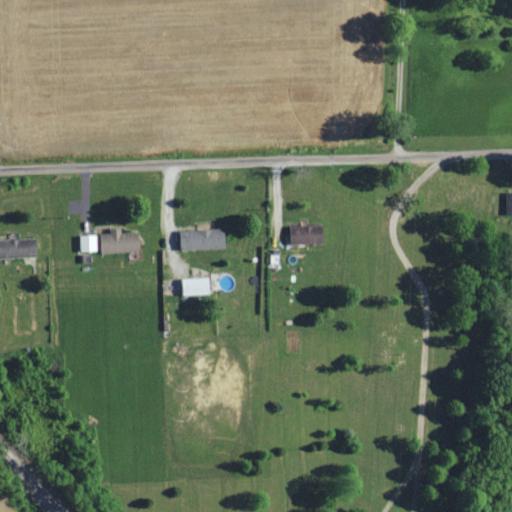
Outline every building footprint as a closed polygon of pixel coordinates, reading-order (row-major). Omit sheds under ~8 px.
[(289,227),(289,244),(318,244),(317,226),(289,227)] [(101,253),(139,252),(138,233),(122,233),(122,228),(110,229),(110,233),(101,234),(101,253)] [(226,249),(226,229),(179,230),(180,250),(226,249)] [(81,252),(97,251),(97,235),(80,236),(81,252)] [(36,238),(0,239),(0,258),(37,257),(36,238)] [(183,279),(183,295),(210,294),(210,278),(183,279)]
